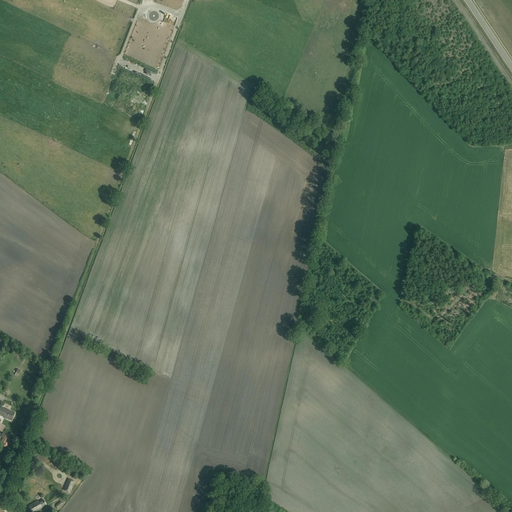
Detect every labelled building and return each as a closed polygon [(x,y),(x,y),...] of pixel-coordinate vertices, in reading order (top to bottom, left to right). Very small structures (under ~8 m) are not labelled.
[(1,407),(0,408),(0,415),(11,420),(15,413),(1,407)] [(3,442),(0,447),(4,449),(11,439),(9,438),(10,436),(4,432),(0,437),(3,439),(2,441),(3,442)] [(74,481),(68,479),(64,490),(70,492),(74,481)] [(37,501),(29,506),(32,511),(34,511),(41,508),(40,508),(46,505),(43,499),(37,502),(37,501)] [(55,506),(58,509),(64,504),(61,501),(55,506)]
